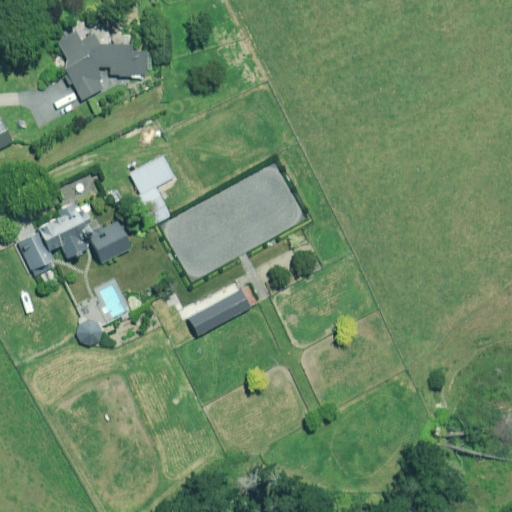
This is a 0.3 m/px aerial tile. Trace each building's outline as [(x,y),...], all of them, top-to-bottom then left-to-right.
[(81,42),(76,33),(57,43),(68,63),(63,66),(82,101),(103,90),(99,84),(100,68),(111,68),(111,76),(144,78),(146,47),(101,45),(95,34),(81,42)] [(0,149),(12,143),(0,120),(0,149)] [(174,178),(163,157),(130,175),(141,196),(133,200),(149,229),(171,216),(156,188),(174,178)] [(124,203),(118,191),(103,200),(109,211),(124,203)] [(94,235),(79,202),(54,214),(56,218),(39,226),(41,230),(15,242),(28,272),(56,260),(52,252),(61,248),(67,261),(93,249),(101,265),(131,251),(119,224),(94,235)] [(92,323),(86,322),(83,323),(81,324),(79,325),(78,327),(77,329),(76,331),(75,333),(75,336),(75,338),(76,340),(77,342),(78,344),(80,346),(82,347),(84,348),(86,348),(89,349),(91,348),(93,348),(95,347),(97,345),(99,344),(100,342),(101,339),(101,337),(102,335),(101,333),(101,330),(100,328),(98,326),(97,325),(95,324),(92,323)]
